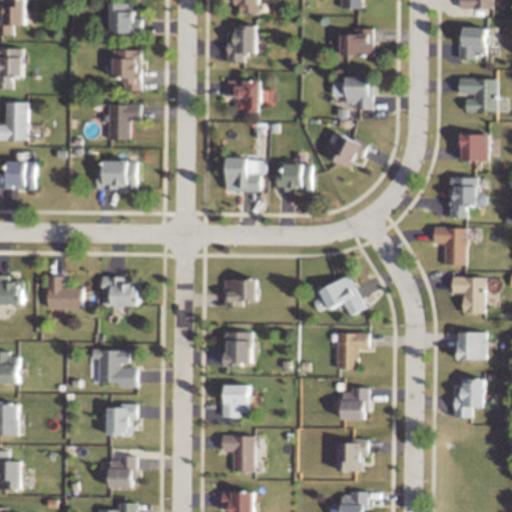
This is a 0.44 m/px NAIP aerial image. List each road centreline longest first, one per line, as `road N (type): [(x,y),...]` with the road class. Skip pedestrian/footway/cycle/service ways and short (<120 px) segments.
road 1 (residential): [(420,0),(416,152),(400,187),(369,220),(306,237),(0,233)]
road 2 (residential): [(186,0),(181,511)]
road 3 (residential): [(369,220),(415,311),(413,511)]
